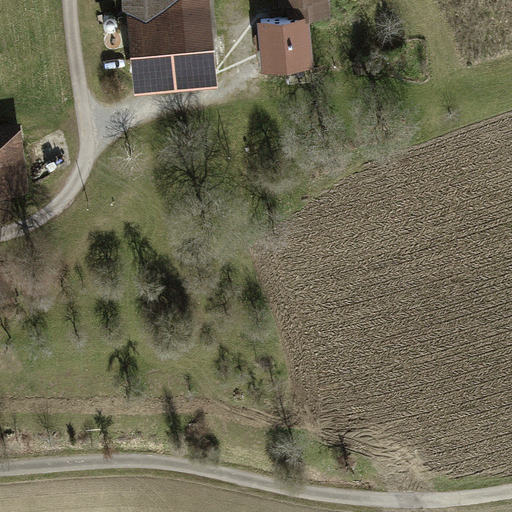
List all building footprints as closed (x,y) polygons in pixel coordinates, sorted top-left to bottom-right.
[(119,0),(123,85),(211,82),(208,0),(119,0)] [(283,0),(283,3),(291,2),(293,16),(307,15),(313,14),(311,0),(283,0)] [(311,63),(307,15),(293,16),(263,19),(268,67),(311,63)] [(19,125),(0,126),(0,222),(9,222),(6,196),(26,194),(19,125)] [(0,268),(0,304),(14,297),(0,268)]
